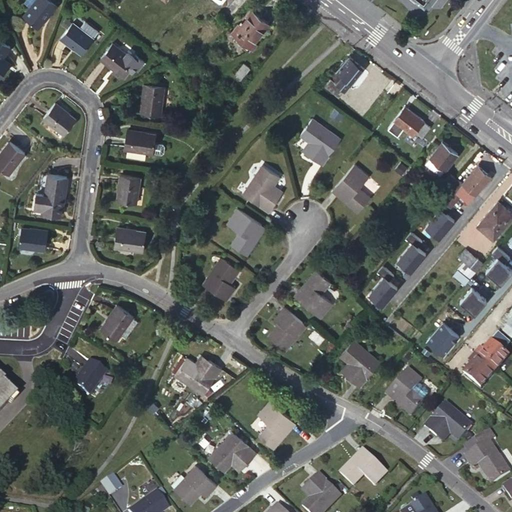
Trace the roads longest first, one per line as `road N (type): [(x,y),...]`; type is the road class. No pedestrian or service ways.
road 1 (residential): [(0,116),(28,80),(43,74),(61,77),(92,102),(75,269)]
road 2 (residential): [(355,415),(425,457),(490,511)]
road 3 (residential): [(75,269),(153,290),(224,337)]
road 4 (residential): [(220,511),(355,415)]
road 5 (residential): [(224,337),(355,415)]
road 6 (residential): [(224,337),(294,251),(305,221)]
road 7 (residential): [(75,269),(48,338),(38,346),(0,345)]
